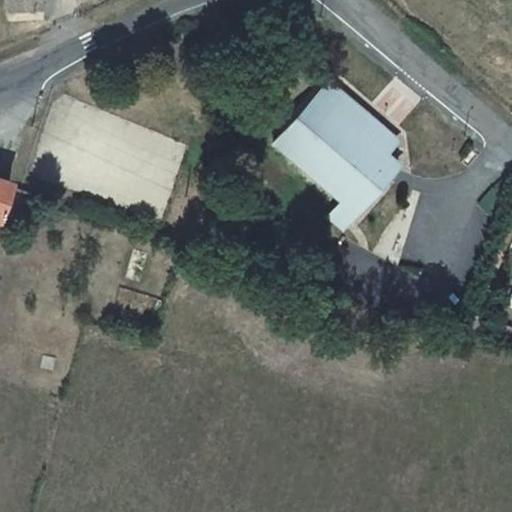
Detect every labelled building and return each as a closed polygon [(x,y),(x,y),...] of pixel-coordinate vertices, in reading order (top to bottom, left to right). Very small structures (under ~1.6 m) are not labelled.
[(7,0),(9,18),(33,17),(31,0),(7,0)] [(31,0),(33,17),(46,16),(44,0),(31,0)] [(333,80),(276,143),(340,203),(330,214),(328,217),(342,231),(354,217),(352,215),(388,178),(375,166),(386,155),(399,142),(333,80)] [(386,155),(375,166),(388,178),(399,167),(386,155)] [(511,170),(508,167),(501,182),(511,191),(511,170)]
